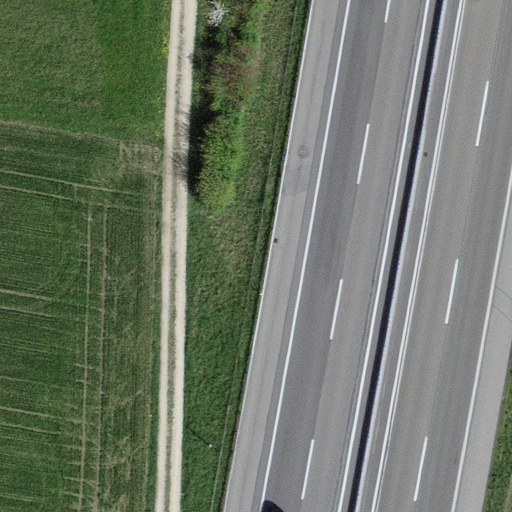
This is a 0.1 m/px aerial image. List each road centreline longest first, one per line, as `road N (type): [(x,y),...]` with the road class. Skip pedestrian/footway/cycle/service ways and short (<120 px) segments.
road 1 (motorway): [(388,0),(299,511)]
road 2 (motorway): [(412,511),(500,0)]
road 3 (track): [(167,511),(185,0)]
